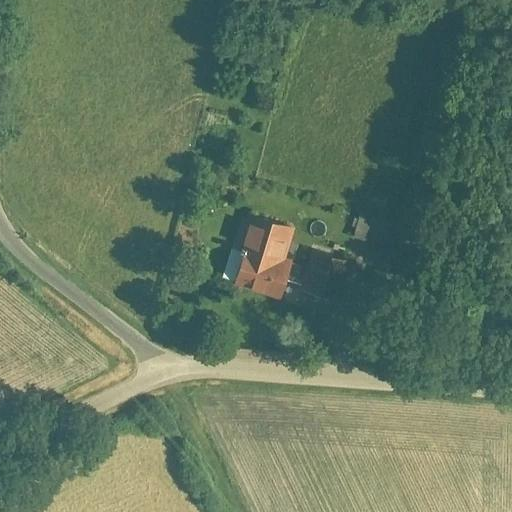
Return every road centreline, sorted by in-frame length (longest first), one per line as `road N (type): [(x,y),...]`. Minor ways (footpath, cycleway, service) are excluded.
road 1 (unclassified): [(511,390),(159,368)]
road 2 (unclassified): [(159,368),(62,292),(0,227)]
road 3 (unclassified): [(159,368),(0,449)]
